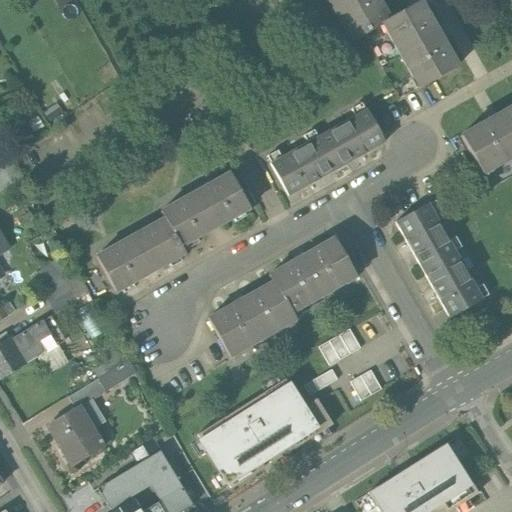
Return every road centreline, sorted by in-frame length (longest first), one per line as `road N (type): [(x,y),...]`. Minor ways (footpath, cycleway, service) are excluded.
road 1 (residential): [(335,201),(149,301),(139,325)]
road 2 (residential): [(459,393),(335,201)]
road 3 (secondary): [(271,511),(459,393)]
